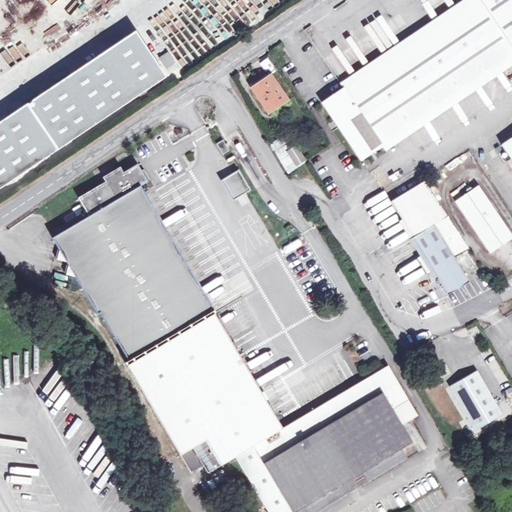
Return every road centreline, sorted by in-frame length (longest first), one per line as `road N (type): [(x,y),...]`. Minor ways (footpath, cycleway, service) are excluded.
road 1 (unclassified): [(212,78),(373,333),(503,296)]
road 2 (unclassified): [(0,219),(212,78)]
road 3 (unknown): [(0,108),(144,5)]
road 4 (unclassified): [(212,78),(329,0)]
